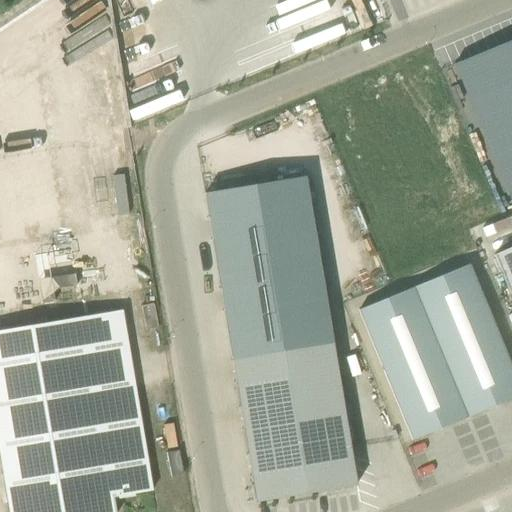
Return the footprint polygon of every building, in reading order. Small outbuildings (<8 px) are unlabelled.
[(77,296),(136,288),(97,18),(59,24),(57,13),(29,17),(32,35),(2,39),(4,52),(0,52),(0,309),(54,302),(52,289),(75,285),(77,296)] [(511,189),(511,40),(454,65),(507,192),(511,189)] [(511,247),(493,256),(511,300),(511,247)] [(511,369),(469,265),(359,311),(413,441),(511,399),(511,369)] [(0,451),(9,511),(115,511),(113,498),(152,492),(150,477),(161,476),(136,308),(0,331),(0,451)] [(232,360),(256,504),(356,486),(333,342),(232,360)]
